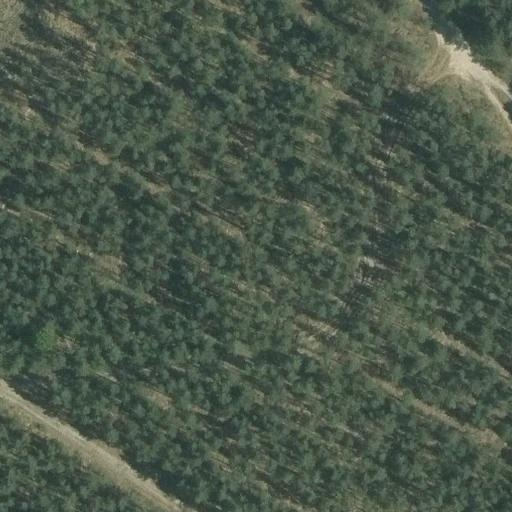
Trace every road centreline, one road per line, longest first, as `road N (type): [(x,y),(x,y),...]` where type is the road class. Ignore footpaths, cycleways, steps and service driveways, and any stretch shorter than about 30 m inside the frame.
road 1 (track): [(427,0),(478,68),(398,100),(373,161),(375,221),(361,300),(323,332),(246,353),(0,385)]
road 2 (track): [(0,389),(183,511)]
